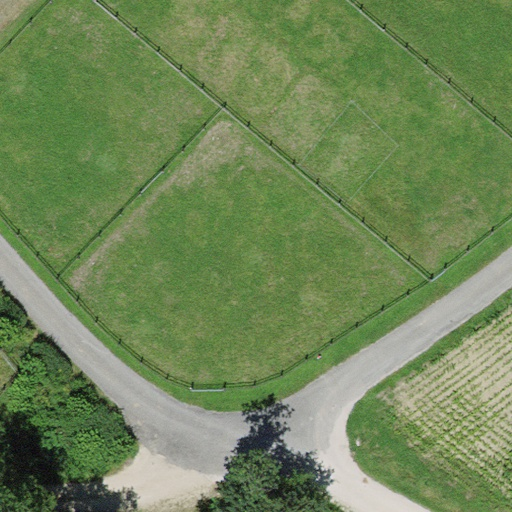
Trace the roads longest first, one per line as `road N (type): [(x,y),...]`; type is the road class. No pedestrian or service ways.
road 1 (track): [(180,448),(32,499),(0,485)]
road 2 (track): [(275,439),(406,511)]
